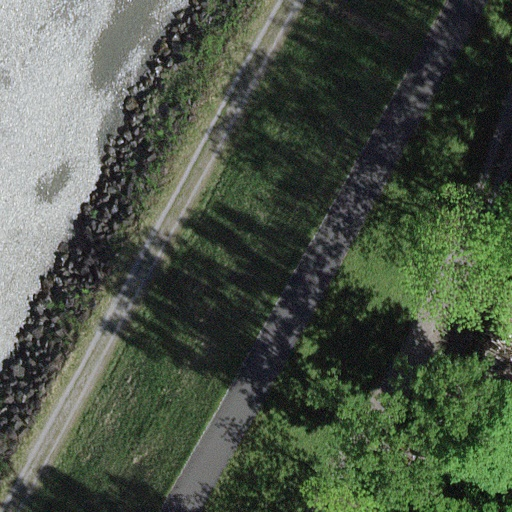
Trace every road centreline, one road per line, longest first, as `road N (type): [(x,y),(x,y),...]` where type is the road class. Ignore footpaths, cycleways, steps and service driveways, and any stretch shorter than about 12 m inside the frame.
road 1 (track): [(302,0),(14,511)]
road 2 (track): [(181,511),(465,0)]
road 3 (track): [(355,511),(511,251)]
